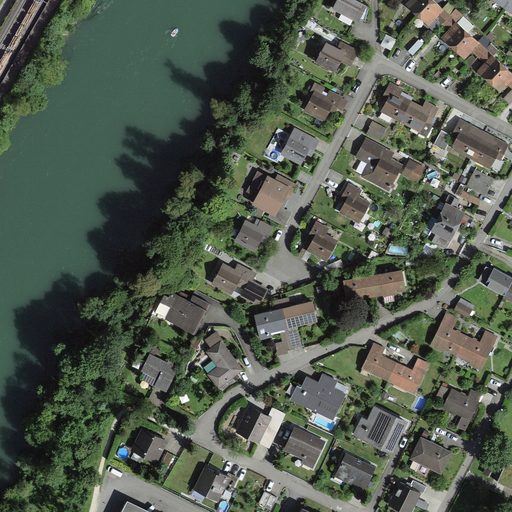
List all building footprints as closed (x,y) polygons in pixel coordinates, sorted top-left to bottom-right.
[(366,7),(367,6),(356,0),(336,0),(332,9),(358,23),(360,20),(366,7)] [(405,5),(417,16),(431,0),(409,0),(409,1),(405,5)] [(432,0),(431,0),(417,16),(429,27),(435,20),(436,19),(442,25),(450,16),(443,9),(432,0)] [(491,0),(505,9),(511,0),(491,0)] [(443,9),(450,16),(456,9),(449,2),(443,9)] [(369,8),(366,7),(360,20),(365,22),(369,8)] [(456,9),(450,16),(457,23),(463,16),(464,16),(456,9)] [(450,16),(442,25),(448,31),(447,32),(441,38),(453,49),(468,32),(457,23),(450,16)] [(474,26),(463,16),(457,23),(468,32),(474,26)] [(468,32),(453,49),(465,60),(471,53),(472,52),(478,58),(486,49),(478,42),(468,32)] [(483,36),(478,42),(486,49),(491,44),(483,36)] [(359,51),(341,41),(337,48),(326,42),(316,63),(336,73),(341,62),(351,67),(359,51)] [(499,51),(491,44),(486,49),(493,57),(499,51)] [(486,49),(478,58),(484,64),(483,65),(477,72),(489,83),(504,66),(493,57),(486,49)] [(470,66),(476,59),(472,55),(466,62),(470,66)] [(481,63),(476,59),(470,66),(474,70),(481,63)] [(511,73),(504,66),(489,83),(500,93),(506,87),(507,86),(511,90),(502,99),(509,105),(511,102),(511,73)] [(343,97),(315,82),(310,92),(313,93),(304,111),(324,122),(330,111),(335,114),(338,108),(343,111),(348,101),(342,98),(343,97)] [(381,112),(400,122),(411,101),(401,95),(403,91),(404,89),(390,82),(384,94),(382,99),(386,101),(381,112)] [(413,97),(403,91),(401,95),(411,101),(413,97)] [(411,101),(400,122),(420,132),(419,134),(427,138),(435,121),(437,118),(434,117),(439,108),(426,101),(423,107),(411,101)] [(451,149),(470,159),(484,131),(460,119),(454,131),(451,135),(453,136),(456,138),(451,149)] [(369,126),(370,127),(383,134),(386,128),(372,121),(369,126)] [(320,141),(295,127),(280,155),(301,166),(307,155),(311,157),(314,153),(320,141)] [(383,134),(370,127),(367,133),(379,140),(383,134)] [(451,135),(442,130),(434,143),(446,149),(453,136),(451,135)] [(484,131),(470,159),(490,169),(496,158),(501,160),(503,155),(509,144),(484,131)] [(394,153),(366,138),(361,148),(356,157),(368,164),(361,176),(389,191),(403,164),(392,158),(394,153)] [(425,168),(409,159),(402,174),(417,182),(425,168)] [(494,179),(475,169),(466,186),(485,196),(494,179)] [(267,176),(257,171),(247,192),(256,197),(252,205),(257,207),(254,213),(261,216),(264,211),(270,214),(275,217),(281,207),(284,209),(288,202),(297,184),(278,174),(275,179),(267,175),(267,176)] [(467,179),(462,176),(459,181),(465,184),(467,179)] [(362,190),(349,183),(342,194),(340,199),(345,202),(339,212),(359,223),(371,202),(359,196),(362,190)] [(480,199),(463,190),(460,196),(478,205),(480,199)] [(446,203),(457,208),(461,201),(450,195),(446,203)] [(438,218),(458,228),(466,213),(457,208),(446,203),(438,218)] [(285,227),(292,213),(284,209),(281,207),(275,217),(270,214),(268,218),(285,227)] [(450,242),(458,228),(438,218),(431,232),(440,236),(450,241),(450,242)] [(254,224),(246,220),(234,241),(255,252),(263,235),(268,238),(274,227),(261,220),(258,226),(254,224)] [(330,228),(316,221),(308,238),(312,240),(307,250),(327,261),(334,247),(338,240),(327,234),(330,228)] [(394,232),(386,227),(382,233),(391,238),(394,232)] [(436,244),(440,236),(431,232),(427,239),(436,244)] [(450,241),(440,236),(436,244),(445,249),(450,241)] [(345,267),(341,259),(324,267),(327,275),(345,267)] [(253,280),(257,273),(238,263),(235,269),(223,262),(211,284),(232,295),(237,285),(245,290),(251,279),(253,280)] [(490,275),(493,270),(486,266),(479,280),(485,284),(490,275)] [(504,296),(511,281),(511,277),(494,268),(493,270),(490,275),(485,284),(485,285),(487,287),(502,295),(504,296)] [(402,270),(379,274),(383,296),(383,297),(384,297),(394,296),(397,295),(397,293),(406,292),(402,270)] [(383,296),(379,274),(343,280),(347,302),(383,296)] [(253,280),(251,279),(245,290),(241,297),(255,304),(263,301),(269,289),(253,280)] [(181,291),(178,296),(190,302),(192,297),(181,291)] [(164,295),(160,303),(170,308),(165,319),(194,334),(203,317),(206,310),(190,302),(178,296),(171,293),(169,298),(164,295)] [(192,297),(190,302),(206,310),(207,310),(210,304),(193,295),(192,297)] [(289,298),(281,299),(283,308),(290,306),(289,298)] [(475,305),(461,298),(454,309),(469,317),(475,305)] [(275,310),(283,308),(281,299),(273,301),(275,310)] [(290,306),(283,308),(288,329),(297,327),(318,322),(315,312),(313,301),(290,306)] [(288,329),(283,308),(275,310),(254,315),(260,340),(272,337),(272,335),(271,333),(288,329)] [(458,318),(446,312),(430,346),(442,352),(443,350),(456,356),(466,335),(461,333),(459,332),(456,331),(453,329),(458,318)] [(298,329),(297,327),(288,329),(271,333),(272,335),(280,333),(286,332),(298,329)] [(298,329),(286,332),(290,350),(295,349),(295,348),(302,346),(298,329)] [(205,339),(211,348),(221,341),(223,340),(217,331),(205,339)] [(473,338),(466,335),(456,356),(470,362),(468,365),(481,371),(498,336),(485,331),(480,342),(477,340),(474,339),(473,338)] [(286,332),(280,333),(282,342),(275,343),(278,356),(289,353),(288,351),(290,350),(286,332)] [(211,348),(206,352),(213,361),(217,367),(208,373),(207,374),(218,389),(243,370),(237,362),(221,341),(211,348)] [(361,369),(388,381),(397,362),(389,358),(382,355),(385,348),(374,343),(361,369)] [(178,368),(149,354),(141,371),(143,373),(156,379),(152,385),(166,392),(172,380),(178,368)] [(397,362),(388,381),(415,394),(425,371),(426,372),(430,364),(418,358),(412,370),(405,366),(397,362)] [(217,367),(213,361),(204,367),(208,373),(217,367)] [(156,379),(143,373),(140,379),(152,385),(156,379)] [(338,381),(323,373),(319,382),(307,376),(301,388),(297,386),(290,399),(333,420),(345,394),(334,388),(337,382),(338,381)] [(348,388),(337,382),(334,388),(345,394),(348,388)] [(461,392),(451,388),(451,389),(446,388),(442,385),(441,385),(436,396),(445,401),(442,407),(462,416),(457,427),(465,431),(482,394),(471,389),(468,396),(466,395),(463,393),(461,392)] [(258,410),(249,406),(236,432),(259,444),(272,417),(269,415),(258,410)] [(273,407),(269,415),(272,417),(259,444),(269,448),(286,414),(273,407)] [(408,423),(374,407),(367,420),(362,417),(353,436),(392,455),(402,434),(408,423)] [(325,441),(294,427),(284,450),(303,459),(301,463),(313,468),(325,441)] [(150,433),(141,428),(130,451),(156,464),(168,442),(150,433)] [(425,429),(421,437),(426,439),(430,432),(425,429)] [(421,437),(409,459),(418,464),(415,471),(426,477),(430,469),(441,474),(452,452),(432,442),(426,439),(421,437)] [(174,455),(167,452),(161,464),(168,467),(174,455)] [(375,468),(346,453),(334,477),(358,488),(364,491),(375,468)] [(497,483),(511,489),(511,465),(506,463),(497,483)] [(493,469),(487,466),(482,474),(488,477),(493,469)] [(214,473),(204,468),(194,489),(195,490),(206,495),(219,502),(225,489),(231,477),(227,475),(222,473),(216,470),(214,473)] [(228,472),(227,475),(231,477),(225,489),(231,492),(239,477),(228,472)] [(407,482),(405,485),(421,493),(423,494),(427,487),(413,480),(411,484),(407,482)] [(405,485),(400,482),(388,505),(398,510),(402,511),(412,511),(415,505),(419,499),(421,493),(405,485)] [(206,495),(195,490),(191,497),(202,502),(206,495)] [(277,498),(265,491),(259,503),(271,509),(277,498)] [(429,504),(419,499),(415,505),(426,511),(429,504)] [(149,511),(128,501),(122,511),(149,511)]
